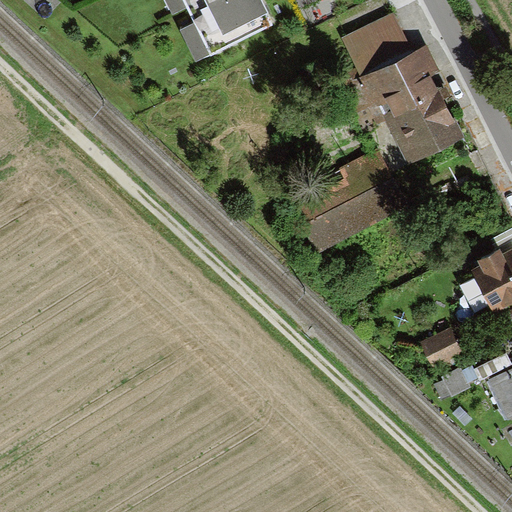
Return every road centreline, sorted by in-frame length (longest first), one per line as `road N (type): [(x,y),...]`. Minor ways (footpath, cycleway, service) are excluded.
road 1 (track): [(477,511),(0,63)]
road 2 (residential): [(433,0),(511,154)]
